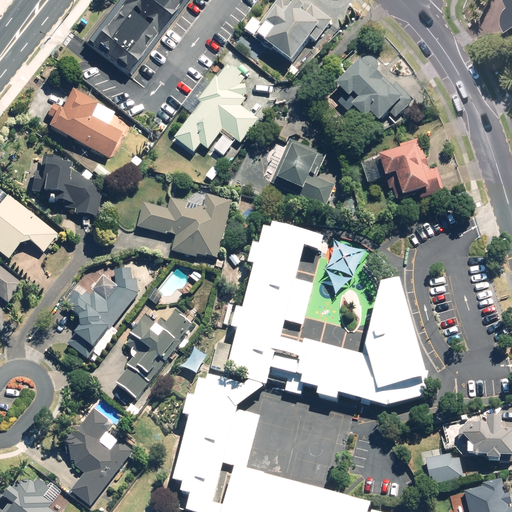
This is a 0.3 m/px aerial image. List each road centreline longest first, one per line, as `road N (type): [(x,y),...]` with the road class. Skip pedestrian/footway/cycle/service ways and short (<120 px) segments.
road 1 (tertiary): [(511,216),(475,109),(416,16)]
road 2 (residential): [(0,382),(27,370),(42,379),(46,394),(28,423),(0,440)]
